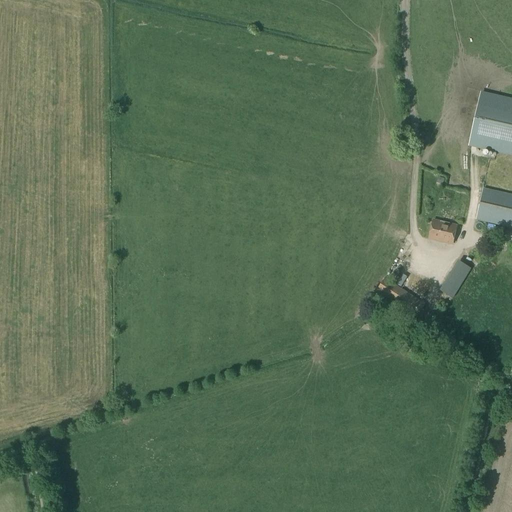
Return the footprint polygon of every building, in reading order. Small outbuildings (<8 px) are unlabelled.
[(478,102),(469,145),(511,154),(511,101),(480,94),(478,102)] [(476,221),(511,228),(511,195),(483,189),(476,221)] [(452,245),(456,226),(434,221),(429,240),(452,245)] [(452,299),(470,269),(460,262),(441,292),(452,299)] [(376,292),(417,318),(425,305),(384,279),(376,292)]
